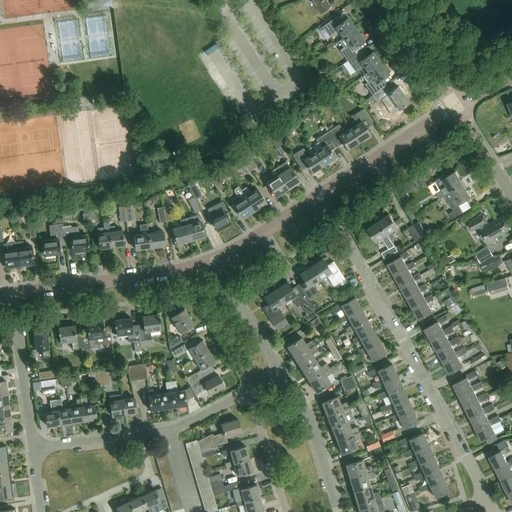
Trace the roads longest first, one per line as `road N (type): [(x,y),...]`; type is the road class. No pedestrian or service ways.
road 1 (residential): [(488,502),(319,195)]
road 2 (residential): [(33,450),(172,430),(250,391)]
road 3 (unclassified): [(13,294),(180,270)]
road 4 (unclassified): [(319,195),(454,107)]
road 5 (residential): [(33,450),(13,294)]
road 6 (residential): [(337,511),(314,435),(281,372)]
road 7 (residential): [(250,391),(180,270)]
road 8 (unclassified): [(454,107),(378,0)]
road 9 (residential): [(281,372),(213,260)]
road 10 (residential): [(285,511),(250,391)]
road 11 (unclassified): [(213,260),(319,195)]
